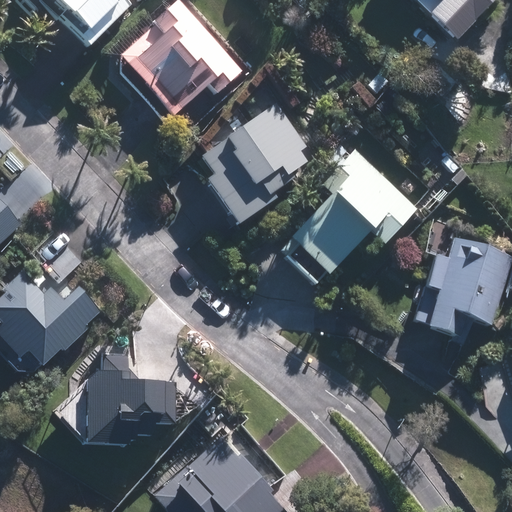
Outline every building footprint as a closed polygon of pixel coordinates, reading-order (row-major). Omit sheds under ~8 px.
[(21,0),(36,14),(42,8),(83,51),(128,8),(120,0),(21,0)] [(406,0),(421,17),(420,18),(446,48),(470,26),(466,22),(490,0),(406,0)] [(176,2),(113,58),(169,120),(203,89),(210,98),(239,72),(176,2)] [(213,179),(204,185),(227,217),(299,165),(289,151),(295,147),(271,112),(201,162),(213,179)] [(405,213),(349,159),(322,187),(330,196),(287,241),(321,274),(362,230),(376,244),(405,213)] [(54,231),(27,254),(54,285),(81,262),(54,231)] [(504,257),(449,241),(443,263),(431,260),(412,324),(451,336),(456,317),(484,325),(504,257)] [(0,333),(32,368),(93,312),(75,293),(57,309),(46,296),(38,303),(18,281),(0,298),(0,333)] [(170,389),(86,386),(84,446),(124,447),(125,436),(150,437),(150,423),(169,423),(170,389)] [(269,511),(214,450),(160,498),(173,511),(269,511)]
